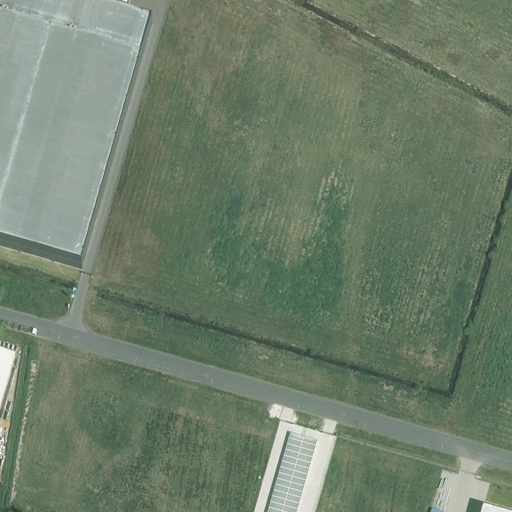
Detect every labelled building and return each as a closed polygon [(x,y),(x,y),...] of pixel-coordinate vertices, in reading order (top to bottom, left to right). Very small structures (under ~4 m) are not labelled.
[(0,0),(0,247),(82,271),(152,25),(64,0),(0,0)] [(395,0),(481,44),(503,0),(395,0)] [(0,409),(15,357),(0,352),(0,409)] [(290,434),(289,440),(302,444),(304,438),(290,434)] [(304,438),(302,444),(316,448),(317,442),(304,438)] [(289,440),(287,446),(300,450),(302,444),(289,440)] [(302,444),(300,450),(314,453),(316,448),(302,444)] [(287,446),(285,452),(299,455),(300,450),(287,446)] [(300,450),(299,455),(312,459),(314,453),(300,450)] [(285,452),(284,457),(297,461),(299,455),(285,452)] [(299,455),(297,461),(311,465),(312,459),(299,455)] [(284,457),(282,463),(295,467),(297,461),(284,457)] [(297,461),(295,467),(309,471),(311,465),(297,461)] [(282,463),(280,469),(294,473),(295,467),(282,463)] [(295,467),(294,473),(307,477),(309,471),(295,467)] [(280,469),(279,475),(292,478),(294,473),(280,469)] [(294,473),(292,478),(306,482),(307,477),(294,473)] [(279,475),(277,480),(291,484),(292,478),(279,475)] [(292,478),(291,484),(304,488),(306,482),(292,478)] [(277,480),(275,486),(289,490),(291,484),(277,480)] [(291,484),(289,490),(302,494),(304,488),(291,484)] [(275,486),(274,492),(287,496),(289,490),(275,486)] [(289,490),(287,496),(301,500),(302,494),(289,490)] [(274,492),(272,498),(286,502),(287,496),(274,492)] [(287,496),(286,502),(299,505),(301,500),(287,496)] [(272,498),(270,503),(284,507),(286,502),(272,498)] [(286,502),(284,507),(298,511),(299,505),(286,502)] [(270,503),(269,509),(278,511),(282,511),(284,507),(270,503)]
